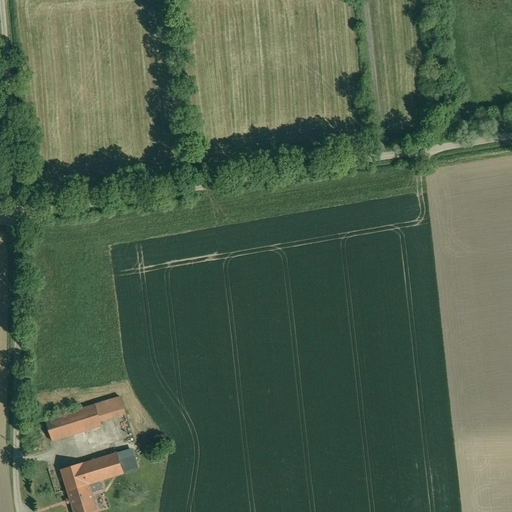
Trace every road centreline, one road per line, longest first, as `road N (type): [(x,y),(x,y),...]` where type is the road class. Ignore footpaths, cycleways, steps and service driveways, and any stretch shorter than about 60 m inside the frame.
road 1 (unclassified): [(511,135),(16,216)]
road 2 (unclassified): [(22,511),(16,216)]
road 3 (unclassified): [(16,216),(0,17)]
